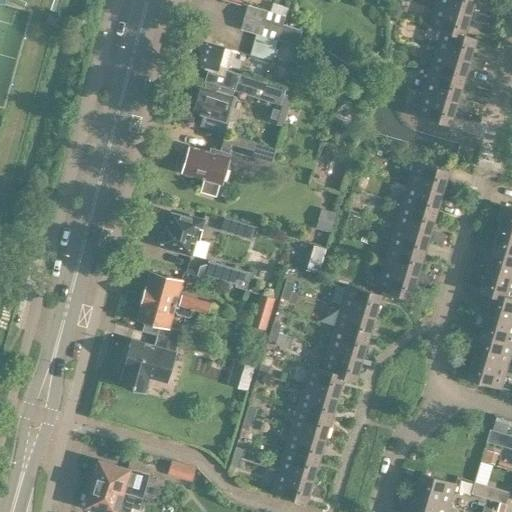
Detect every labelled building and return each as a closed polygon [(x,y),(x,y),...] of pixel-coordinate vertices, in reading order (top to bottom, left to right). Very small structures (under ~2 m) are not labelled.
[(485,16),(470,12),(473,0),(435,0),(433,6),(483,21),(485,16)] [(427,27),(474,41),(475,40),(463,36),(468,21),(482,25),(483,21),(433,6),(427,27)] [(259,48),(256,57),(270,61),(273,53),(271,53),(275,41),(277,41),(284,18),(246,7),(239,30),(255,35),(252,45),(259,48)] [(300,31),(282,25),(277,41),(296,46),(300,31)] [(469,58),(474,41),(427,27),(427,28),(439,32),(433,52),(483,67),(484,62),(469,58)] [(205,82),(205,83),(234,92),(234,91),(273,104),(280,107),(285,89),(240,74),(224,70),(225,69),(218,67),(223,49),(192,40),(185,63),(204,68),(203,71),(207,72),(204,81),(205,82)] [(481,72),(483,67),(433,52),(427,73),(462,83),(467,67),(481,72)] [(299,68),(308,71),(311,62),(302,59),(299,68)] [(457,99),(462,83),(427,73),(420,94),(470,109),(472,104),(457,99)] [(203,90),(196,87),(189,111),(200,115),(197,127),(220,134),(225,135),(237,98),(233,96),(234,92),(205,83),(203,90)] [(420,94),(414,115),(449,126),(454,109),(469,113),(470,109),(420,94)] [(273,104),(267,123),(281,128),(287,109),(280,107),(273,104)] [(224,135),(223,138),(220,148),(219,150),(250,159),(255,144),(224,135)] [(188,148),(181,173),(203,179),(199,193),(215,197),(218,185),(221,186),(229,158),(228,158),(229,155),(209,149),(207,154),(188,148)] [(377,174),(381,161),(368,157),(364,170),(377,174)] [(405,184),(456,199),(457,195),(442,191),(447,173),(412,163),(405,184)] [(456,199),(405,184),(399,205),(435,216),(439,200),(454,204),(456,199)] [(435,216),(399,205),(393,226),(443,241),(444,236),(430,232),(435,216)] [(497,229),(511,233),(511,210),(503,208),(497,229)] [(166,222),(159,247),(191,257),(191,256),(203,259),(208,245),(198,242),(203,224),(170,214),(167,223),(166,222)] [(319,214),(315,228),(330,232),(333,218),(319,214)] [(253,228),(222,219),(219,231),(250,240),(253,228)] [(443,241),(393,226),(387,246),(422,257),(427,241),(442,246),(443,241)] [(511,233),(497,229),(491,250),(511,256),(511,233)] [(308,246),(299,272),(318,278),(327,252),(308,246)] [(432,278),(417,273),(422,257),(387,246),(380,267),(431,282),(432,278)] [(511,256),(491,250),(484,271),(511,279),(511,256)] [(244,291),(249,274),(207,262),(206,266),(198,267),(195,277),(204,280),(205,277),(234,286),(233,288),(244,291)] [(429,287),(431,282),(380,267),(374,289),(410,299),(415,283),(429,287)] [(511,279),(484,271),(478,292),(511,301),(511,279)] [(149,273),(142,297),(191,310),(207,314),(210,304),(178,295),(181,282),(149,273)] [(284,282),(282,290),(290,292),(292,284),(284,282)] [(345,285),(339,307),(374,317),(380,296),(345,285)] [(287,302),(290,292),(282,290),(279,300),(287,302)] [(511,324),(511,301),(478,292),(478,293),(490,296),(484,316),(511,324)] [(188,319),(191,310),(142,297),(136,320),(160,328),(157,338),(177,343),(180,332),(168,329),(173,313),(175,314),(174,315),(188,319)] [(265,329),(273,302),(257,297),(248,324),(265,329)] [(368,338),(374,317),(339,307),(332,328),(368,338)] [(511,347),(511,324),(484,316),(478,337),(511,347)] [(277,334),(280,325),(272,323),(269,332),(277,334)] [(361,359),(368,338),(332,328),(326,349),(361,359)] [(275,343),(277,334),(269,332),(267,341),(275,343)] [(291,338),(277,334),(275,343),(274,346),(288,350),(291,338)] [(507,368),(511,351),(511,347),(478,337),(471,358),(507,368)] [(154,380),(154,379),(165,383),(177,343),(157,338),(154,348),(131,342),(119,386),(146,393),(150,379),(154,380)] [(308,365),(308,366),(355,380),(361,359),(326,349),(320,369),(308,365)] [(500,390),(507,368),(471,358),(465,379),(500,390)] [(227,386),(246,392),(253,367),(234,362),(227,386)] [(259,365),(257,374),(265,376),(267,368),(259,365)] [(354,382),(355,380),(308,366),(301,387),(337,398),(343,379),(354,382)] [(262,386),(265,376),(257,374),(254,384),(262,386)] [(330,419),(337,398),(301,387),(295,408),(330,419)] [(252,418),(255,409),(247,407),(244,416),(252,418)] [(295,408),(289,429),(324,440),(330,419),(295,408)] [(249,427),(252,418),(244,416),(241,425),(249,427)] [(494,422),(491,431),(504,435),(507,426),(494,422)] [(249,427),(241,425),(238,437),(249,440),(250,436),(249,427)] [(318,461),(324,440),(289,429),(282,450),(318,461)] [(511,450),(511,437),(489,431),(485,443),(511,450)] [(239,460),(242,451),(234,448),(232,458),(239,460)] [(312,482),(318,461),(282,450),(276,471),(312,482)] [(484,450),(481,461),(492,464),(495,454),(484,450)] [(237,469),(239,460),(232,458),(229,467),(237,469)] [(145,487),(148,476),(97,462),(90,485),(141,500),(145,487)] [(195,469),(171,462),(167,475),(191,482),(195,469)] [(511,466),(497,462),(496,468),(511,472),(511,466)] [(312,482),(276,471),(269,493),(305,504),(312,482)] [(420,475),(413,497),(449,508),(455,486),(420,475)] [(469,495),(498,504),(505,506),(508,494),(473,483),(469,495)] [(90,485),(84,508),(97,511),(130,511),(131,510),(138,511),(141,500),(90,485)] [(447,511),(449,508),(413,497),(408,511),(447,511)]
